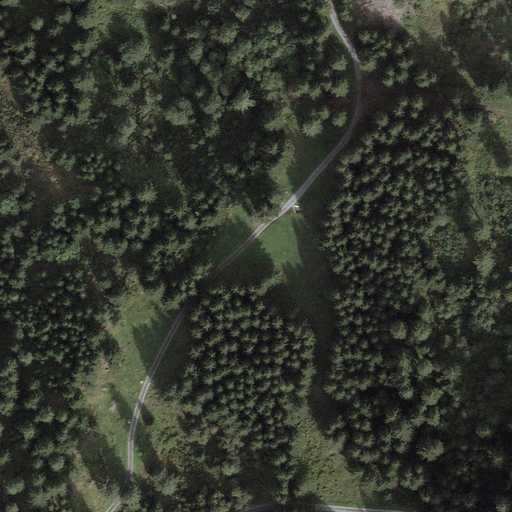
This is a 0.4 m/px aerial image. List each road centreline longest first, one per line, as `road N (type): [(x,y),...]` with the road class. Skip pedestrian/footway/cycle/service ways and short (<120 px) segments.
road 1 (track): [(331,0),(359,70),(354,129),(173,328),(144,391),(121,503),(112,511)]
road 2 (track): [(360,83),(511,118)]
road 3 (track): [(243,511),(279,504),(381,511)]
